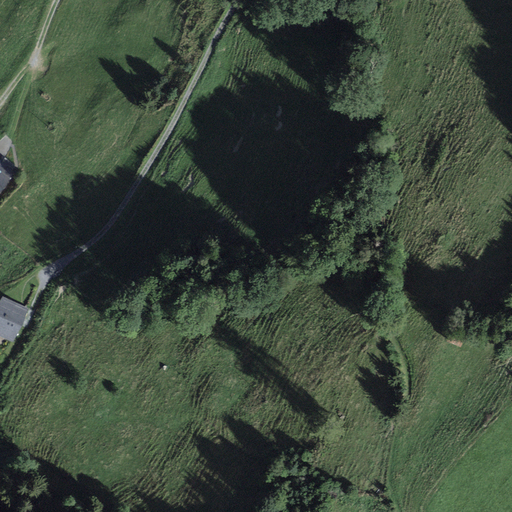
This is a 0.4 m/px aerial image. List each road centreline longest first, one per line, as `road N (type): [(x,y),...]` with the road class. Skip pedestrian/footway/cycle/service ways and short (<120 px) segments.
road 1 (track): [(46,278),(121,211),(238,0)]
road 2 (track): [(11,140),(59,0)]
